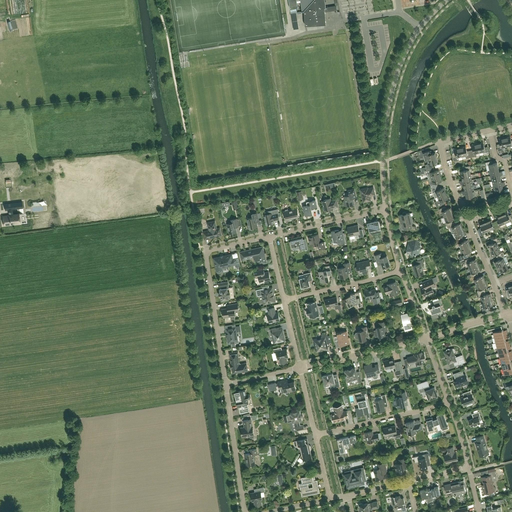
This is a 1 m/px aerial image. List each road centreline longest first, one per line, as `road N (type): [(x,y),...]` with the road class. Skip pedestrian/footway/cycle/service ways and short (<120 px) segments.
road 1 (tertiary): [(385,209),(391,91),(413,38),(446,0)]
road 2 (residential): [(225,384),(206,252),(268,237)]
road 3 (residential): [(314,435),(448,401)]
road 4 (residential): [(467,222),(439,141),(489,129)]
road 5 (residential): [(299,367),(426,338)]
road 6 (residential): [(245,511),(225,384)]
road 7 (residential): [(283,300),(401,269)]
road 8 (residential): [(268,237),(385,209)]
